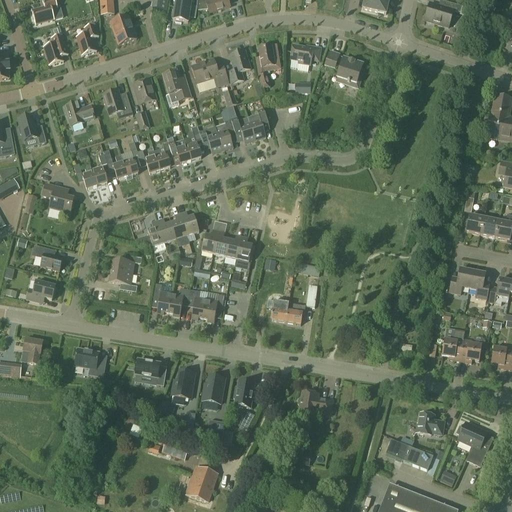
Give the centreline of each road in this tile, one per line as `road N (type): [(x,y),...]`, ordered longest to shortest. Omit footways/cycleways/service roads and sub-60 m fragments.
road 1 (unclassified): [(34,90),(263,21),(309,19),(399,42)]
road 2 (unclassified): [(511,400),(237,353)]
road 3 (residential): [(216,181),(286,158),(345,162),(361,151),(399,42)]
road 4 (unclassified): [(237,353),(70,326)]
road 5 (residential): [(99,217),(216,181)]
